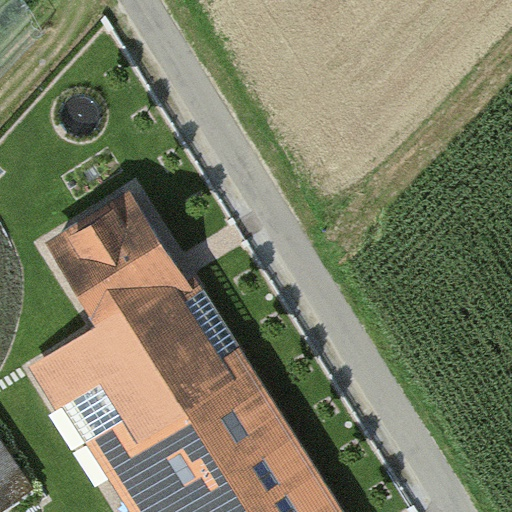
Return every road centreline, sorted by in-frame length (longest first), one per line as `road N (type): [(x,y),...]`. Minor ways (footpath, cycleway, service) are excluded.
road 1 (track): [(455,511),(138,0)]
road 2 (track): [(114,0),(0,113)]
